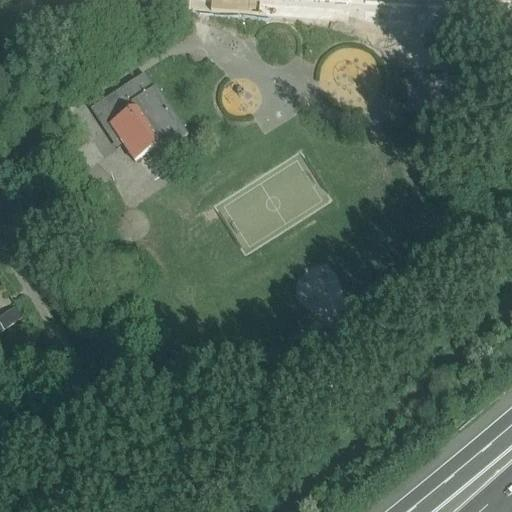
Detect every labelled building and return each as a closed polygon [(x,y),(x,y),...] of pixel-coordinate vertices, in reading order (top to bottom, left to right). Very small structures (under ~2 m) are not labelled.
[(49,0),(49,1),(169,10),(170,0),(49,0)] [(170,0),(169,10),(189,12),(189,0),(170,0)] [(211,14),(251,17),(252,4),(212,1),(211,14)] [(252,4),(251,17),(349,24),(349,11),(252,4)] [(365,13),(364,25),(506,35),(507,23),(365,13)] [(161,156),(188,139),(156,89),(153,91),(144,76),(90,112),(116,151),(123,147),(135,165),(157,151),(161,156)] [(0,320),(0,324),(5,333),(23,321),(16,311),(0,320)]
